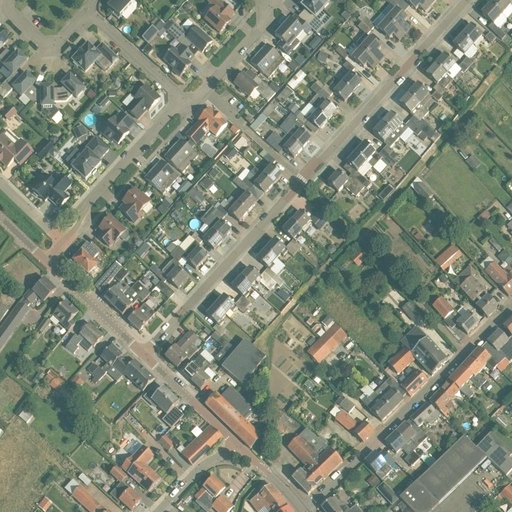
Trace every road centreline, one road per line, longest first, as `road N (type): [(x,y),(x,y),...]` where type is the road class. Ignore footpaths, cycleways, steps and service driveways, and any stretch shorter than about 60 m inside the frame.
road 1 (residential): [(148,357),(471,0)]
road 2 (residential): [(299,509),(511,304)]
road 3 (residential): [(185,103),(61,245)]
road 4 (tertiary): [(148,357),(45,264)]
road 5 (residential): [(185,103),(86,11)]
road 6 (tertiary): [(239,448),(148,357)]
road 7 (residential): [(272,16),(185,103)]
